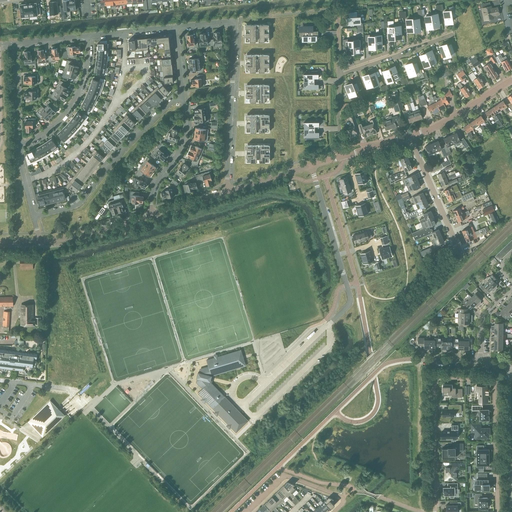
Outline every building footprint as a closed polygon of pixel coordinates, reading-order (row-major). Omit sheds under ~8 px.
[(70,11),(68,0),(65,0),(63,0),(64,8),(60,8),(61,13),(61,15),(65,15),(64,12),(70,12),(70,11)] [(68,0),(70,11),(79,10),(78,7),(76,7),(74,0),(68,0)] [(61,13),(60,8),(60,7),(57,8),(57,1),(49,2),(50,14),(58,14),(58,13),(61,13)] [(28,4),(29,16),(37,16),(41,15),(40,9),(37,10),(36,3),(28,4)] [(21,17),(29,16),(28,4),(20,5),(20,11),(17,12),(18,18),(21,17)] [(485,20),(494,18),(493,15),(499,13),(497,7),(491,8),(490,6),(482,8),(485,20)] [(449,11),(444,12),(444,17),(444,20),(445,20),(445,24),(452,23),(451,16),(455,15),(454,9),(454,7),(449,8),(449,10),(449,11)] [(363,27),(363,23),(361,23),(361,20),(361,17),(358,17),(356,17),(356,13),(349,13),(350,18),(349,18),(347,18),(348,20),(347,20),(348,24),(352,24),(355,24),(356,24),(357,27),(363,27)] [(431,16),(432,21),(433,27),(439,26),(438,22),(439,22),(438,19),(437,14),(431,15),(431,16)] [(268,42),(268,25),(245,25),(245,42),(264,42),(268,42)] [(313,27),(302,27),(302,31),(299,31),(299,36),(302,36),(302,40),(316,40),(316,36),(318,36),(318,31),(313,31),(313,27)] [(213,39),(210,40),(211,46),(214,46),(214,43),(221,42),(221,36),(220,36),(219,32),(213,32),(214,37),(213,37),(213,39)] [(200,47),(211,46),(210,40),(207,40),(207,37),(206,38),(205,33),(200,34),(200,38),(199,38),(200,47)] [(369,49),(375,49),(374,33),(374,34),(371,35),(371,34),(365,35),(365,41),(369,41),(369,42),(368,42),(368,45),(369,45),(369,49)] [(194,41),(194,39),(193,39),(193,35),(187,35),(187,39),(186,40),(187,44),(187,48),(198,47),(197,41),(194,41)] [(164,49),(170,48),(168,36),(157,37),(157,43),(158,49),(164,49)] [(353,38),(352,38),(352,39),(353,53),(359,52),(359,48),(359,45),(359,44),(362,44),(362,38),(356,38),(353,38)] [(343,46),(342,46),(343,52),(343,51),(347,51),(347,54),(353,53),(352,39),(343,40),(343,46)] [(97,43),(97,49),(107,49),(107,41),(100,41),(100,42),(100,41),(101,43),(100,43),(97,43)] [(442,53),(445,61),(447,60),(447,59),(450,58),(449,56),(454,54),(450,45),(446,47),(446,46),(445,45),(444,45),(440,47),(441,50),(440,51),(441,54),(442,53)] [(68,57),(68,58),(69,58),(74,57),(74,54),(76,54),(76,53),(80,53),(80,47),(75,47),(75,46),(67,47),(67,52),(65,52),(64,53),(63,54),(62,55),(63,58),(68,57)] [(51,56),(48,56),(49,62),(55,62),(55,59),(59,59),(59,52),(58,53),(57,48),(51,49),(52,53),(51,53),(51,56)] [(38,63),(49,62),(48,56),(45,56),(45,54),(44,54),(43,50),(38,50),(38,55),(37,55),(38,63)] [(24,56),(24,65),(35,64),(35,58),(32,58),(31,57),(31,55),(30,55),(30,54),(30,51),(24,52),(24,56)] [(426,53),(425,53),(430,65),(430,66),(431,66),(430,66),(433,64),(434,65),(436,64),(434,57),(433,54),(431,51),(427,52),(426,53)] [(427,66),(430,65),(425,53),(426,54),(424,55),(424,54),(420,56),(421,60),(422,63),(424,67),(427,66)] [(190,65),(202,63),(202,54),(195,55),(196,58),(189,59),(188,60),(189,64),(190,65)] [(501,54),(495,57),(497,61),(498,64),(501,62),(506,71),(511,68),(507,59),(505,56),(502,58),(501,54)] [(245,55),(245,72),(269,72),(269,55),(245,55)] [(474,67),(479,63),(475,57),(470,61),(474,67)] [(67,60),(64,69),(77,72),(78,72),(79,67),(78,67),(79,67),(72,65),(73,62),(67,60)] [(203,72),(202,63),(190,65),(189,65),(189,70),(190,70),(190,71),(197,70),(197,73),(203,72)] [(419,71),(416,64),(412,65),(411,63),(405,65),(406,69),(407,72),(409,76),(415,74),(414,73),(419,71)] [(490,76),(493,79),(498,76),(490,63),(483,67),(486,71),(487,71),(489,73),(488,74),(488,75),(488,76),(489,77),(490,76)] [(105,68),(96,66),(95,66),(94,72),(106,75),(108,68),(105,68)] [(393,80),(393,82),(393,81),(396,80),(396,81),(399,80),(397,73),(396,70),(394,67),(390,68),(389,69),(388,69),(389,70),(393,80)] [(77,72),(64,69),(62,78),(68,79),(69,76),(75,78),(77,72)] [(390,82),(393,80),(389,70),(387,70),(383,72),(384,75),(384,76),(385,79),(385,78),(387,83),(390,82)] [(303,74),(303,82),(314,82),(314,79),(318,79),(318,74),(317,74),(317,71),(311,71),(311,74),(303,74)] [(466,76),(462,71),(457,74),(462,81),(464,79),(464,78),(466,76)] [(473,80),(479,88),(484,84),(479,76),(476,78),(472,72),(468,75),(472,81),(473,80)] [(28,77),(24,77),(24,83),(28,83),(28,84),(34,84),(38,84),(37,73),(31,73),(31,76),(28,76),(28,77)] [(374,73),(369,75),(372,85),(373,86),(379,84),(377,80),(378,79),(377,77),(376,77),(374,73)] [(368,74),(363,76),(364,80),(363,81),(364,83),(365,83),(367,88),(372,85),(369,75),(368,74)] [(190,80),(191,86),(195,86),(195,87),(204,86),(203,75),(197,76),(197,79),(195,79),(195,80),(190,80)] [(173,82),(173,76),(163,77),(164,84),(168,85),(168,83),(173,82)] [(92,79),(90,85),(91,85),(102,89),(104,84),(105,80),(100,78),(99,82),(92,79)] [(60,81),(55,89),(67,96),(70,91),(66,89),(67,88),(64,86),(66,84),(60,81)] [(463,94),(466,97),(471,93),(465,85),(463,87),(460,83),(457,84),(457,85),(460,89),(462,91),(461,92),(460,93),(461,95),(462,95),(463,94)] [(168,85),(164,84),(159,88),(165,95),(165,96),(169,92),(165,88),(168,85)] [(358,90),(356,84),(352,86),(351,85),(351,84),(349,84),(345,86),(347,90),(346,90),(347,93),(348,93),(349,97),(352,96),(355,94),(355,93),(354,92),(358,90)] [(89,91),(98,94),(100,95),(100,94),(102,89),(91,85),(89,91)] [(269,102),(269,85),(245,85),(245,102),(250,102),(264,102),(269,102)] [(161,99),(165,96),(165,95),(159,88),(157,87),(153,90),(155,92),(161,99)] [(38,99),(38,88),(32,88),(32,91),(30,91),(29,91),(29,92),(27,92),(24,92),(24,98),(27,98),(29,98),(29,99),(30,99),(30,101),(35,101),(35,99),(38,99)] [(49,93),(48,96),(50,98),(56,101),(57,98),(60,100),(60,99),(61,99),(64,101),(67,96),(55,89),(52,95),(49,93)] [(391,95),(389,95),(392,102),(393,102),(396,111),(403,109),(399,98),(398,92),(397,89),(390,92),(391,95)] [(158,102),(161,99),(155,92),(153,90),(150,94),(151,95),(158,102)] [(435,96),(433,97),(439,110),(445,107),(444,105),(448,103),(446,99),(452,96),(449,90),(442,93),(444,96),(440,98),(439,96),(436,98),(435,96)] [(89,91),(87,96),(95,100),(98,94),(89,91)] [(433,113),(439,110),(433,97),(431,93),(428,95),(430,100),(431,101),(430,102),(429,103),(430,105),(427,106),(429,111),(431,110),(433,113)] [(150,94),(146,97),(147,99),(154,106),(158,102),(151,95),(150,94)] [(92,105),(93,105),(95,100),(87,96),(84,101),(92,105)] [(154,106),(147,99),(146,97),(142,101),(144,102),(150,109),(154,106)] [(44,109),(51,116),(52,116),(56,113),(55,112),(56,112),(51,107),(53,105),(49,101),(46,103),(48,105),(44,109)] [(93,105),(92,105),(84,101),(83,103),(81,106),(84,108),(85,109),(91,113),(95,106),(93,105)] [(138,104),(140,106),(146,113),(150,109),(144,102),(142,101),(138,104)] [(504,108),(506,106),(503,101),(497,105),(501,110),(504,108)] [(422,118),(419,111),(416,112),(413,102),(410,103),(416,120),(422,118)] [(410,103),(407,104),(409,110),(403,112),(406,120),(408,119),(409,122),(416,120),(410,103)] [(135,108),(136,109),(143,116),(146,113),(140,106),(138,104),(135,108)] [(501,110),(497,105),(491,109),(495,114),(501,110)] [(39,110),(36,113),(40,118),(42,116),(47,120),(48,120),(52,117),(51,116),(44,109),(42,107),(39,110)] [(139,120),(143,116),(136,109),(135,108),(131,111),(136,117),(137,118),(139,120)] [(194,110),(194,116),(208,114),(207,108),(198,108),(198,109),(194,110)] [(356,131),(359,130),(357,125),(355,115),(354,114),(350,115),(348,109),(344,110),(346,116),(348,116),(351,127),(348,128),(350,134),(349,134),(351,138),(354,137),(353,136),(357,135),(356,131)] [(496,116),(495,114),(491,109),(485,113),(489,118),(492,116),(493,118),(495,121),(498,119),(496,116)] [(75,116),(73,117),(83,125),(87,120),(81,115),(80,114),(77,112),(74,116),(75,116)] [(123,119),(132,127),(136,123),(126,115),(123,119)] [(269,132),(269,115),(246,115),(246,132),(269,132)] [(481,116),(475,120),(478,125),(484,121),(481,116)] [(73,117),(70,122),(79,130),(83,125),(73,117)] [(396,127),(395,125),(399,124),(397,117),(387,120),(388,121),(383,123),(386,130),(396,127)] [(26,132),(32,132),(32,128),(33,128),(33,125),(36,125),(36,119),(25,119),(25,128),(26,128),(26,132)] [(132,127),(123,119),(119,123),(121,124),(128,131),(131,127),(132,127)] [(371,124),(368,125),(371,134),(373,134),(373,135),(377,134),(375,127),(378,126),(376,119),(370,121),(371,124)] [(472,129),(478,125),(475,120),(469,124),(472,129)] [(70,122),(66,126),(75,134),(79,130),(70,122)] [(125,134),(128,131),(121,124),(119,123),(116,126),(118,128),(125,134)] [(363,123),(357,125),(359,130),(360,134),(363,133),(365,137),(368,136),(368,135),(371,134),(368,125),(364,126),(363,123)] [(469,131),(472,129),(469,124),(463,128),(468,136),(466,137),(468,140),(470,138),(473,137),(471,134),(471,133),(469,131)] [(75,134),(66,126),(64,129),(62,130),(70,139),(75,134)] [(125,134),(118,128),(116,126),(113,130),(112,130),(113,131),(114,132),(121,138),(125,134)] [(194,133),(194,134),(205,135),(207,136),(208,133),(208,130),(195,128),(195,129),(194,128),(194,133)] [(178,130),(172,129),(171,133),(170,132),(170,133),(168,133),(167,137),(168,138),(167,141),(175,143),(177,135),(176,134),(178,130)] [(65,143),(70,139),(62,130),(57,134),(65,143)] [(114,132),(111,135),(118,142),(121,138),(114,132)] [(456,133),(450,136),(454,144),(455,147),(460,145),(459,142),(460,141),(456,133)] [(114,146),(118,142),(111,135),(107,139),(114,146)] [(446,144),(443,145),(445,149),(446,153),(450,151),(449,149),(451,148),(450,146),(454,144),(450,136),(443,139),(446,144)] [(52,150),(57,147),(51,139),(46,142),(46,143),(47,142),(52,150)] [(107,139),(104,143),(111,149),(114,146),(107,139)] [(104,143),(102,141),(98,145),(104,150),(104,151),(105,152),(105,151),(106,153),(107,153),(108,152),(111,149),(104,143)] [(433,148),(435,152),(441,150),(444,157),(448,156),(446,153),(445,149),(443,145),(440,146),(438,141),(431,144),(433,148)] [(42,146),(48,156),(53,152),(52,150),(47,142),(46,143),(42,146)] [(429,155),(435,152),(433,148),(431,144),(425,147),(429,155)] [(164,149),(159,145),(152,153),(159,159),(159,158),(163,161),(167,156),(163,154),(164,153),(162,151),(164,149)] [(191,145),(189,150),(201,156),(203,149),(195,146),(194,147),(191,145)] [(269,162),(269,145),(246,145),(246,162),(269,162)] [(37,148),(42,159),(48,156),(42,146),(37,148)] [(37,148),(32,151),(37,162),(42,159),(37,148)] [(92,153),(91,154),(93,155),(101,161),(104,157),(96,151),(95,149),(92,153)] [(199,160),(201,156),(189,150),(186,156),(190,158),(193,159),(191,162),(197,165),(199,160)] [(25,156),(25,157),(28,166),(32,164),(37,162),(32,151),(26,153),(27,156),(26,157),(25,156)] [(494,162),(501,157),(498,153),(491,157),(494,162)] [(101,161),(93,155),(90,159),(97,165),(101,161)] [(407,156),(396,161),(399,167),(402,166),(402,165),(410,162),(407,156)] [(152,161),(147,157),(142,164),(152,172),(156,167),(150,163),(152,161)] [(494,162),(491,157),(485,161),(488,166),(494,162)] [(497,166),(504,162),(501,157),(494,162),(497,166)] [(97,165),(90,159),(87,163),(94,169),(97,165)] [(410,162),(402,165),(402,166),(404,172),(412,168),(410,162)] [(494,162),(488,166),(490,170),(497,166),(494,162)] [(500,171),(507,167),(504,162),(497,166),(500,171)] [(91,173),(94,169),(87,163),(84,167),(91,173)] [(181,178),(184,175),(185,173),(187,171),(186,170),(189,167),(184,163),(181,167),(181,166),(175,173),(181,178)] [(152,172),(142,164),(136,172),(142,175),(143,173),(149,177),(149,176),(150,177),(153,173),(152,172)] [(91,173),(84,167),(82,166),(79,170),(81,171),(88,177),(91,173)] [(497,166),(490,170),(493,175),(500,171),(497,166)] [(503,176),(509,172),(507,167),(500,171),(503,176)] [(81,171),(79,170),(76,174),(77,175),(85,181),(88,177),(81,171)] [(365,171),(355,174),(358,184),(368,181),(365,171)] [(437,174),(440,180),(452,175),(456,173),(455,171),(451,172),(445,175),(443,172),(437,174)] [(500,171),(493,175),(496,180),(503,176),(500,171)] [(209,172),(199,175),(200,181),(203,180),(204,182),(205,182),(206,186),(212,184),(211,180),(212,180),(209,172)] [(392,177),(390,178),(392,181),(394,180),(405,175),(404,172),(399,174),(399,173),(392,176),(392,177)] [(506,180),(511,176),(511,175),(509,172),(503,176),(506,180)] [(85,181),(77,175),(76,174),(72,178),(74,179),(82,185),(85,181)] [(405,183),(403,184),(404,186),(406,185),(418,181),(415,174),(407,178),(407,179),(407,181),(404,182),(405,183)] [(454,174),(452,175),(440,180),(442,186),(448,183),(447,180),(455,177),(454,174)] [(503,176),(496,180),(499,184),(506,180),(503,176)] [(72,178),(69,182),(71,183),(79,189),(82,185),(74,179),(72,178)] [(132,185),(135,187),(140,188),(140,187),(142,188),(145,189),(147,183),(142,182),(143,181),(134,178),(132,185)] [(347,178),(339,180),(344,193),(351,191),(347,178)] [(509,185),(506,180),(499,184),(502,189),(509,185)] [(196,182),(191,183),(190,183),(190,181),(185,183),(186,184),(183,185),(185,193),(193,190),(193,189),(197,188),(196,182)] [(418,181),(406,185),(409,192),(420,187),(418,181)] [(69,182),(66,186),(64,187),(65,189),(68,193),(69,192),(71,190),(72,191),(73,192),(74,192),(75,193),(79,189),(71,183),(69,182)] [(451,188),(444,191),(447,196),(459,191),(456,185),(450,187),(451,188)] [(60,200),(60,201),(65,199),(64,194),(65,193),(68,193),(65,189),(64,187),(57,188),(58,191),(60,200)] [(174,188),(165,190),(165,191),(161,193),(163,198),(167,197),(167,198),(176,195),(174,188)] [(129,202),(133,203),(132,204),(137,205),(137,203),(138,203),(138,202),(143,203),(143,197),(141,196),(139,196),(139,192),(130,191),(129,202)] [(459,191),(447,196),(449,202),(455,199),(456,200),(460,198),(461,196),(459,191)] [(39,205),(45,204),(43,195),(42,192),(35,194),(37,203),(38,203),(39,205)] [(415,204),(418,202),(425,199),(423,192),(411,198),(414,204),(415,204)] [(472,192),(462,196),(464,201),(466,200),(473,197),(474,197),(472,192)] [(114,200),(118,213),(124,211),(122,207),(126,206),(122,194),(119,195),(120,198),(114,200)] [(418,210),(428,205),(425,199),(418,202),(415,204),(418,210)] [(112,214),(118,213),(114,200),(108,202),(108,203),(106,204),(108,208),(109,208),(110,211),(111,210),(112,214)] [(365,203),(355,206),(358,216),(368,213),(365,203)] [(453,211),(455,216),(462,213),(460,210),(464,209),(463,206),(459,208),(460,208),(453,211)] [(492,206),(483,210),(485,215),(494,211),(492,206)] [(425,218),(419,220),(420,223),(433,217),(431,211),(423,215),(425,218)] [(462,213),(455,216),(458,222),(468,217),(467,215),(469,214),(468,211),(462,213)] [(494,211),(489,214),(493,223),(499,221),(494,211)] [(430,230),(428,227),(436,223),(437,222),(436,220),(435,220),(433,217),(420,223),(423,229),(412,233),(413,237),(424,232),(426,231),(430,230)] [(462,231),(464,237),(474,232),(472,227),(462,231)] [(474,233),(474,232),(464,237),(466,242),(468,241),(470,245),(478,241),(476,238),(485,234),(486,232),(489,230),(487,227),(479,230),(475,232),(475,233),(474,233)] [(430,237),(430,238),(431,240),(441,236),(439,229),(431,233),(432,236),(430,237)] [(366,232),(353,236),(355,243),(368,239),(368,238),(372,237),(370,231),(366,232)] [(424,232),(413,237),(414,240),(427,234),(426,231),(424,232)] [(441,236),(431,240),(434,246),(444,242),(444,241),(445,241),(444,238),(443,238),(441,236)] [(389,247),(379,250),(382,260),(392,257),(389,247)] [(370,251),(360,254),(363,264),(373,261),(370,251)] [(437,252),(430,256),(435,266),(444,262),(441,256),(440,254),(439,255),(437,252)] [(33,258),(20,258),(20,269),(33,269),(33,258)] [(486,278),(485,279),(495,290),(498,288),(496,286),(497,284),(497,283),(499,281),(492,274),(490,277),(486,278)] [(482,284),(480,286),(487,293),(489,291),(489,292),(491,290),(493,292),(495,290),(485,279),(484,280),(482,284)] [(475,294),(472,297),(479,305),(482,303),(480,301),(482,300),(481,299),(483,297),(481,294),(476,290),(474,292),(475,294)] [(464,302),(471,309),(473,307),(474,307),(476,306),(477,307),(479,305),(472,297),(470,295),(466,299),(464,302)] [(13,297),(0,297),(0,306),(13,306),(13,297)] [(503,304),(501,306),(510,314),(511,312),(511,308),(508,304),(505,307),(504,307),(504,306),(505,306),(503,304)] [(40,318),(36,318),(33,318),(33,305),(21,305),(21,325),(35,325),(35,323),(36,323),(36,325),(40,325),(40,318)] [(510,314),(501,306),(500,307),(501,309),(502,309),(503,309),(500,312),(506,318),(510,314)] [(458,313),(458,318),(472,318),(472,315),(470,315),(470,313),(469,313),(469,310),(459,309),(459,313),(458,313)] [(2,310),(2,332),(12,332),(12,310),(2,310)] [(458,318),(458,323),(459,324),(459,327),(468,327),(468,324),(469,324),(469,321),(472,321),(472,318),(458,318)] [(418,338),(417,345),(420,345),(420,348),(423,348),(423,349),(426,349),(426,351),(429,351),(429,340),(424,340),(424,338),(418,338)] [(429,340),(429,351),(432,351),(432,349),(435,349),(435,348),(438,348),(438,338),(435,338),(435,340),(429,340)] [(438,338),(438,348),(441,348),(441,349),(443,349),(443,352),(446,352),(446,338),(438,338)] [(455,339),(446,338),(446,352),(449,352),(449,349),(452,349),(452,348),(455,348),(455,339)] [(455,339),(455,348),(458,348),(458,349),(460,349),(460,352),(463,352),(463,341),(458,341),(458,339),(455,339)] [(463,341),(463,352),(466,352),(466,349),(469,349),(472,349),(472,339),(469,339),(463,339),(463,341)] [(0,368),(23,371),(24,366),(32,367),(34,358),(37,359),(37,353),(0,348),(0,368)] [(201,369),(197,383),(203,389),(198,393),(209,405),(236,432),(248,421),(234,407),(219,392),(211,383),(210,382),(211,376),(213,375),(235,369),(240,367),(245,366),(244,360),(243,359),(242,356),(241,350),(217,357),(206,360),(208,366),(201,369)] [(452,384),(442,384),(442,386),(442,391),(442,395),(442,396),(448,396),(448,395),(455,395),(455,388),(452,388),(452,384)] [(476,386),(476,392),(480,392),(480,394),(479,395),(479,396),(480,396),(480,399),(478,399),(478,403),(485,403),(485,399),(486,399),(486,394),(488,394),(488,393),(486,393),(486,391),(488,391),(486,391),(486,386),(476,386)] [(42,437),(65,416),(50,400),(28,422),(42,437)] [(442,417),(453,417),(453,413),(460,413),(460,405),(453,405),(453,410),(442,410),(442,417)] [(488,420),(488,410),(482,410),(482,406),(472,406),(472,410),(479,410),(479,420),(488,420)] [(480,424),(471,425),(471,432),(475,432),(475,437),(488,437),(488,433),(489,433),(489,428),(480,428),(480,424)] [(451,441),(456,441),(455,431),(458,431),(458,425),(451,425),(451,431),(442,431),(442,439),(451,439),(451,441)] [(446,458),(455,458),(455,451),(463,451),(463,443),(452,443),(453,447),(447,447),(447,448),(442,449),(442,459),(446,458)] [(477,457),(489,457),(488,457),(488,455),(489,455),(489,450),(487,450),(487,449),(483,449),(483,445),(476,445),(476,450),(477,450),(477,457)] [(489,460),(488,460),(488,457),(489,457),(477,457),(477,464),(477,469),(483,469),(483,466),(487,466),(487,465),(489,465),(489,460)] [(450,467),(445,467),(445,471),(445,480),(454,480),(454,476),(456,476),(456,471),(455,471),(455,470),(458,470),(458,468),(459,468),(459,463),(450,463),(450,467)] [(489,484),(488,484),(488,479),(487,479),(487,473),(477,473),(477,479),(476,479),(476,484),(473,484),(473,490),(489,490),(489,484)] [(287,482),(283,485),(292,494),(291,494),(292,494),(296,490),(294,488),(292,486),(294,484),(287,482)] [(447,488),(443,488),(443,492),(444,492),(444,495),(450,495),(450,498),(453,498),(453,495),(454,495),(454,493),(455,493),(455,489),(455,488),(457,488),(457,484),(450,484),(450,486),(447,486),(447,488)] [(283,485),(280,489),(286,496),(288,497),(291,494),(292,494),(283,485)] [(280,489),(276,493),(284,501),(285,502),(289,499),(288,497),(286,496),(280,489)] [(280,505),(284,501),(276,493),(272,497),(279,504),(278,504),(280,505)] [(478,509),(487,508),(487,498),(481,498),(481,494),(475,494),(475,503),(478,503),(478,509)] [(272,497),(268,500),(275,507),(278,504),(279,504),(272,497)] [(323,502),(330,509),(334,505),(330,501),(333,499),(328,497),(327,498),(323,502)] [(268,500),(264,504),(271,511),(275,507),(268,500)] [(319,505),(325,511),(326,511),(330,509),(323,502),(319,505)] [(451,505),(446,505),(445,511),(457,511),(457,505),(458,505),(460,505),(460,502),(458,502),(451,502),(451,505)]
